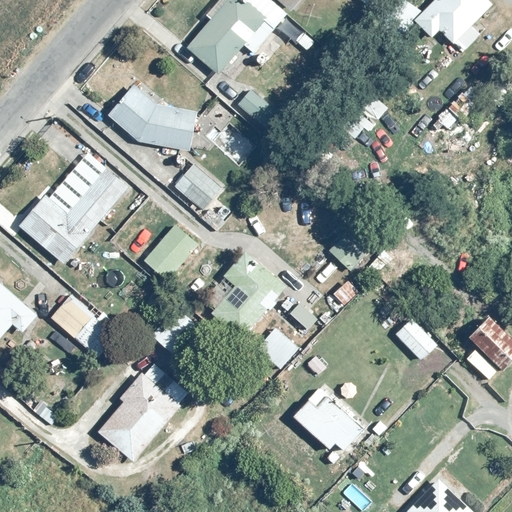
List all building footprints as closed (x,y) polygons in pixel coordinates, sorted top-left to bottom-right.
[(219,0),(202,19),(207,24),(182,50),(212,78),(242,47),(256,60),(280,35),(287,43),(299,31),(266,0),(219,0)] [(299,0),(276,0),(290,11),(299,0)] [(375,0),(358,0),(369,8),(375,0)] [(421,12),(405,0),(389,0),(371,24),(396,44),(421,12)] [(492,10),(482,0),(436,0),(416,22),(433,41),(440,33),(454,47),(492,10)] [(318,41),(304,31),(294,43),(308,54),(318,41)] [(155,102),(134,87),(106,117),(135,143),(190,152),(196,108),(155,102)] [(470,87),(436,120),(430,126),(438,134),(444,128),(447,131),(459,119),(462,122),(484,101),(470,87)] [(279,116),(250,93),(236,110),(265,133),(279,116)] [(244,146),(227,132),(215,147),(238,166),(250,151),(244,146)] [(223,188),(191,165),(174,188),(206,211),(223,188)] [(130,193),(103,169),(66,212),(45,195),(14,230),(62,272),(130,193)] [(200,242),(178,223),(143,264),(165,283),(182,263),(200,242)] [(359,250),(343,236),(327,255),(343,269),(359,250)] [(286,288),(241,253),(203,303),(212,310),(207,315),(243,343),(286,288)] [(367,287),(354,274),(331,296),(343,309),(367,287)] [(38,318),(0,284),(0,339),(11,326),(22,336),(38,318)] [(106,324),(71,294),(49,321),(84,350),(106,324)] [(391,326),(410,311),(400,298),(381,313),(391,326)] [(204,324),(179,303),(150,337),(175,358),(204,324)] [(511,366),(511,337),(487,315),(463,340),(503,376),(511,366)] [(439,342),(410,318),(393,339),(422,363),(439,342)] [(292,340),(277,327),(255,352),(270,365),(292,340)] [(329,367),(316,353),(305,363),(318,377),(329,367)] [(301,365),(290,378),(305,392),(317,379),(301,365)] [(181,403),(143,371),(118,400),(123,403),(96,436),(129,464),(181,403)] [(367,428),(320,386),(291,419),(329,453),(334,447),(343,455),(367,428)] [(473,511),(439,478),(404,511),(473,511)]
